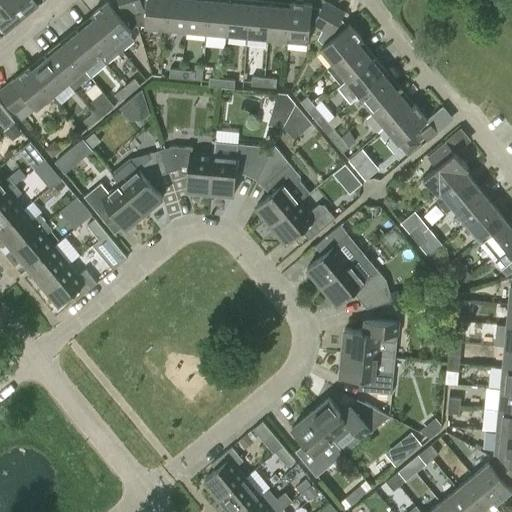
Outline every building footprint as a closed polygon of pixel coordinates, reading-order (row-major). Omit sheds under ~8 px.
[(0,0),(0,16),(2,19),(0,20),(0,28),(4,34),(35,8),(28,0),(0,0)] [(108,1),(92,14),(122,51),(134,40),(128,33),(132,29),(120,15),(133,11),(129,0),(116,0),(111,5),(108,1)] [(145,26),(166,28),(168,0),(129,0),(133,11),(147,7),(145,26)] [(168,0),(166,28),(186,30),(188,0),(168,0)] [(188,0),(186,30),(206,31),(209,0),(188,0)] [(225,0),(209,0),(206,31),(227,33),(230,0),(225,0)] [(230,0),(227,33),(247,35),(250,2),(230,0)] [(296,3),(291,2),(288,39),(309,41),(310,22),(322,29),(334,6),(324,1),(320,10),(312,9),(312,4),(302,3),(302,1),(296,1),(296,3)] [(250,2),(247,35),(267,37),(270,4),(250,2)] [(270,4),(267,37),(288,39),(291,2),(290,2),(290,6),(270,4)] [(320,47),(334,64),(362,40),(349,24),(345,27),(340,20),(345,12),(334,6),(322,29),(317,39),(323,45),(320,47)] [(106,64),(122,51),(92,14),(91,15),(94,18),(79,30),(100,56),(106,64)] [(100,56),(79,30),(63,43),(84,69),(100,56)] [(362,40),(334,64),(347,79),(372,58),(360,43),(363,40),(362,40)] [(84,69),(63,43),(47,56),(68,82),(74,89),(89,76),(84,69)] [(29,66),(52,95),(68,82),(47,56),(32,69),(29,66)] [(350,103),(360,95),(385,74),(372,58),(347,79),(337,87),(350,103)] [(36,108),(52,95),(29,66),(13,80),(16,83),(12,87),(9,83),(0,90),(0,94),(14,112),(29,100),(36,108)] [(169,77),(182,78),(182,70),(170,69),(169,77)] [(194,71),(182,70),(182,78),(194,79),(194,71)] [(373,111),(398,90),(385,74),(360,95),(373,111)] [(251,85),(264,86),(264,77),(252,76),(251,85)] [(277,79),(264,77),(264,86),(276,88),(277,79)] [(134,78),(125,86),(130,93),(140,85),(134,78)] [(209,86),(221,87),(222,79),(210,78),(209,86)] [(235,80),(222,79),(221,87),(234,89),(235,80)] [(120,101),(130,93),(125,86),(115,94),(120,101)] [(398,90),(373,111),(366,117),(379,132),(385,127),(414,103),(411,105),(408,102),(398,90)] [(87,105),(93,112),(99,119),(114,106),(102,92),(87,105)] [(137,93),(137,105),(144,105),(145,113),(153,113),(152,92),(137,93)] [(307,96),(301,102),(308,111),(315,106),(307,96)] [(0,121),(9,114),(0,103),(0,121)] [(414,103),(385,127),(399,143),(408,154),(422,143),(420,141),(424,137),(427,141),(438,132),(430,123),(427,126),(424,122),(427,119),(414,103)] [(437,105),(425,115),(435,127),(447,116),(437,105)] [(315,106),(308,111),(321,127),(328,121),(315,106)] [(90,127),(99,119),(93,112),(84,120),(90,127)] [(328,121),(321,127),(334,142),(341,137),(328,121)] [(21,133),(13,124),(6,129),(5,130),(13,140),(21,133)] [(92,147),(100,141),(92,132),(85,138),(92,147)] [(342,152),(349,146),(341,137),(334,142),(342,152)] [(45,149),(52,157),(61,150),(54,141),(45,149)] [(436,167),(424,177),(437,193),(468,168),(446,142),(428,157),(436,167)] [(234,194),(236,167),(248,168),(245,174),(256,179),(267,158),(257,153),(257,145),(237,143),(236,156),(214,154),(210,192),(234,194)] [(186,189),(210,192),(214,154),(191,152),(191,147),(172,146),(161,149),(168,172),(179,169),(177,162),(189,163),(186,189)] [(111,173),(120,183),(144,212),(163,197),(145,176),(154,169),(157,176),(168,172),(161,149),(127,160),(111,173)] [(359,172),(365,179),(378,168),(373,161),(359,172)] [(48,188),(61,178),(48,162),(35,172),(48,188)] [(342,162),(329,170),(344,191),(356,182),(342,162)] [(256,206),(271,224),(299,201),(309,193),(300,181),(300,176),(289,163),(269,179),(277,189),(256,206)] [(0,181),(0,196),(25,175),(20,168),(9,177),(1,183),(0,181)] [(465,170),(468,168),(437,193),(440,191),(447,199),(440,205),(446,213),(453,207),(479,186),(465,170)] [(25,175),(0,196),(0,227),(23,209),(14,198),(32,183),(25,175)] [(126,228),(144,212),(120,183),(109,192),(101,183),(84,196),(99,215),(107,207),(126,228)] [(479,186),(453,207),(467,223),(492,202),(479,186)] [(84,222),(92,215),(77,197),(70,203),(84,222)] [(308,213),(299,201),(271,224),(286,243),(307,226),(315,235),(335,218),(324,204),(319,204),(308,213)] [(492,202),(467,223),(480,240),(506,219),(492,202)] [(23,209),(0,227),(0,232),(13,248),(46,221),(39,214),(32,220),(23,209)] [(95,219),(87,225),(99,240),(107,233),(95,219)] [(511,226),(506,219),(480,240),(494,256),(511,241),(511,226)] [(46,221),(13,248),(28,266),(53,246),(44,235),(52,229),(46,221)] [(340,224),(320,241),(327,250),(307,267),(322,286),(350,263),(363,252),(340,224)] [(429,238),(418,225),(409,233),(419,245),(429,238)] [(113,269),(127,258),(107,233),(99,240),(92,245),(113,269)] [(511,241),(494,256),(507,272),(510,270),(511,272),(511,241)] [(53,246),(28,266),(43,285),(69,265),(53,246)] [(437,248),(428,256),(441,272),(451,264),(437,248)] [(363,252),(350,263),(322,286),(337,304),(358,287),(366,297),(386,280),(378,270),(363,252)] [(464,280),(456,271),(451,264),(441,272),(455,288),(464,280)] [(78,275),(69,265),(43,285),(59,304),(71,294),(76,300),(97,283),(85,269),(78,275)] [(458,300),(457,312),(456,320),(468,321),(469,313),(470,300),(458,300)] [(371,331),(344,328),(342,352),(392,357),(393,342),(397,339),(399,321),(372,319),(371,331)] [(467,329),(468,321),(456,320),(455,328),(467,329)] [(502,367),(511,368),(511,346),(504,346),(502,367)] [(393,375),(390,372),(392,357),(342,352),(340,376),(366,378),(365,390),(391,393),(393,375)] [(448,354),(447,362),(459,363),(460,355),(448,354)] [(459,371),(459,363),(447,362),(446,383),(458,384),(459,371)] [(500,388),(511,389),(511,368),(502,367),(500,388)] [(498,409),(511,410),(511,389),(500,388),(498,409)] [(351,403),(341,412),(328,397),(310,413),(342,451),(387,414),(363,401),(355,408),(351,403)] [(461,398),(449,397),(448,405),(460,406),(461,398)] [(447,413),(459,414),(460,406),(448,405),(447,413)] [(511,410),(498,409),(496,430),(511,431),(511,410)] [(330,465),(330,460),(342,451),(310,413),(291,428),(308,448),(299,456),(316,476),(330,465)] [(432,418),(417,426),(423,435),(437,427),(432,418)] [(275,436),(262,421),(253,428),(266,443),(275,436)] [(511,431),(496,430),(494,451),(498,452),(497,459),(511,467),(511,431)] [(407,431),(382,449),(390,461),(415,443),(407,431)] [(438,453),(431,444),(424,449),(432,458),(438,453)] [(215,469),(204,479),(219,498),(244,477),(235,466),(243,460),(232,446),(211,464),(215,469)] [(414,458),(420,466),(432,458),(424,449),(414,458)] [(281,459),(287,467),(295,460),(288,453),(281,459)] [(511,489),(508,484),(511,480),(511,467),(497,459),(491,464),(489,461),(473,474),(496,503),(511,489)] [(405,480),(397,471),(392,476),(399,485),(405,480)] [(496,503),(473,474),(457,488),(476,511),(479,511),(493,500),(496,503)] [(386,481),(393,490),(399,485),(392,476),(386,481)] [(231,511),(239,511),(260,496),(244,477),(219,498),(231,511)] [(307,477),(297,485),(301,491),(311,482),(307,477)] [(311,484),(302,492),(309,500),(320,491),(313,483),(311,484)] [(269,488),(260,496),(239,511),(277,511),(283,508),(292,500),(285,492),(277,498),(269,488)] [(476,511),(457,488),(440,501),(449,511),(476,511)] [(360,496),(354,490),(345,497),(350,504),(360,496)] [(449,511),(440,501),(427,511),(449,511)] [(335,511),(336,511),(329,502),(319,510),(320,511),(335,511)]
